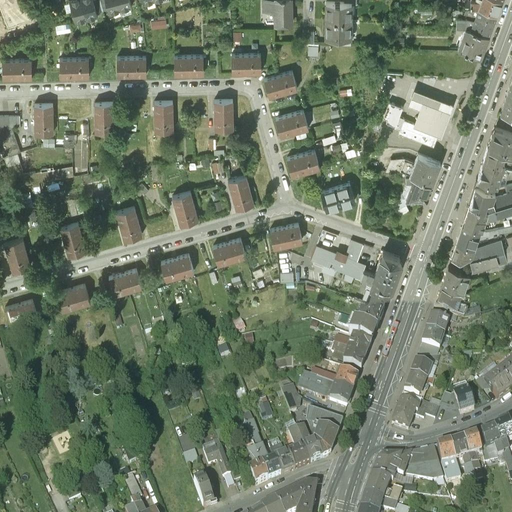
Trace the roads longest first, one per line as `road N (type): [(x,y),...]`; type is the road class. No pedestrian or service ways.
road 1 (residential): [(0,86),(243,83),(260,104),(286,207)]
road 2 (residential): [(0,288),(286,207)]
road 3 (primary): [(511,23),(427,256)]
road 4 (primary): [(427,256),(363,433)]
road 5 (residential): [(363,433),(411,442),(511,406)]
road 6 (residential): [(286,207),(427,256)]
road 7 (residential): [(345,480),(309,474),(230,511)]
